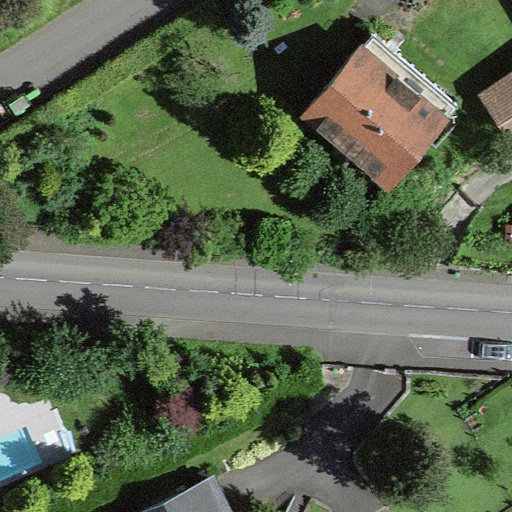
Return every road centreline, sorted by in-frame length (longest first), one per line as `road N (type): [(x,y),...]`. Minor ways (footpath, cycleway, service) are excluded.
road 1 (tertiary): [(0,272),(511,310)]
road 2 (residential): [(138,0),(0,86)]
